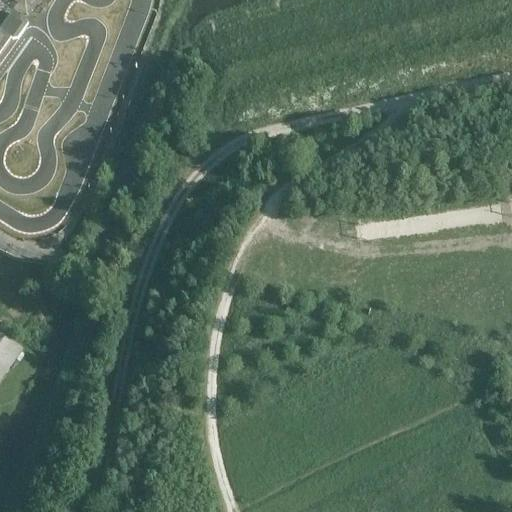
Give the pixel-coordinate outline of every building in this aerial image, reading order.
[(17,0),(13,6),(29,18),(42,0),(17,0)] [(0,33),(0,36),(13,45),(24,28),(10,19),(0,33)] [(0,62),(13,45),(0,36),(0,62)] [(1,240),(0,239),(0,260),(1,261),(22,267),(45,270),(61,269),(68,267),(66,253),(51,255),(40,254),(28,252),(19,250),(11,246),(1,240)] [(0,335),(0,384),(23,353),(0,335)]
